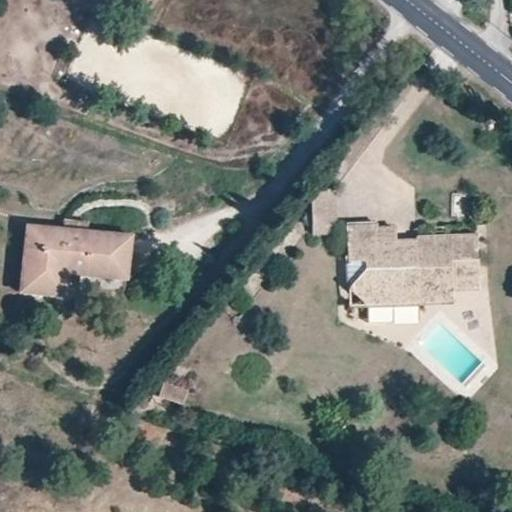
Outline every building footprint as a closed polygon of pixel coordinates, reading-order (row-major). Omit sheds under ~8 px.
[(87,231),(88,222),(63,219),(62,229),(87,231)] [(35,278),(40,226),(26,225),(20,277),(35,278)] [(454,278),(481,276),(478,235),(419,237),(420,242),(421,253),(400,253),(397,242),(397,229),(380,230),(380,225),(348,225),(349,264),(367,264),(367,273),(349,291),(368,307),(422,306),(421,289),(455,288),(454,278)] [(126,279),(130,235),(87,231),(62,229),(40,226),(35,278),(20,277),(19,292),(62,296),(65,273),(126,279)] [(421,253),(420,242),(397,242),(400,253),(421,253)] [(482,289),(481,276),(454,278),(455,288),(482,289)] [(456,305),(455,288),(421,289),(422,306),(456,305)] [(422,322),(422,306),(368,307),(369,324),(422,322)] [(182,408),(188,390),(164,382),(158,400),(182,408)]
